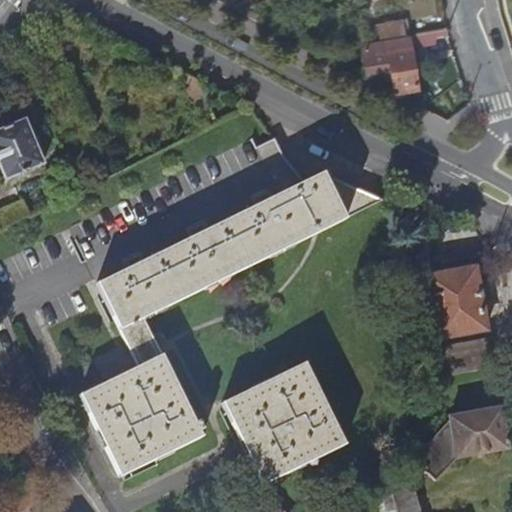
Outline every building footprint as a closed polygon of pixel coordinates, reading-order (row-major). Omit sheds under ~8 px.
[(379,24),(380,26),(382,41),(409,36),(407,20),(379,24)] [(382,41),(380,26),(371,27),(373,42),(382,41)] [(359,51),(359,53),(365,81),(366,81),(390,78),(394,94),(416,90),(409,36),(382,41),(373,42),(366,43),(359,51)] [(22,120),(0,130),(0,174),(3,182),(43,163),(22,120)] [(120,333),(143,322),(310,238),(337,224),(314,178),(276,197),(260,205),(195,237),(131,269),(98,285),(120,333)] [(0,229),(26,217),(19,202),(0,210),(0,229)] [(424,275),(426,286),(473,277),(471,266),(424,275)] [(473,277),(426,286),(438,343),(485,333),(473,277)] [(137,367),(160,357),(157,351),(143,322),(120,333),(134,361),(137,367)] [(198,440),(160,357),(137,367),(114,379),(79,397),(118,478),(198,440)] [(302,368),(221,408),(242,451),(260,489),(341,450),(302,368)] [(498,410),(449,422),(459,463),(508,451),(498,410)] [(416,511),(408,476),(394,490),(381,511),(379,511),(416,511)]
